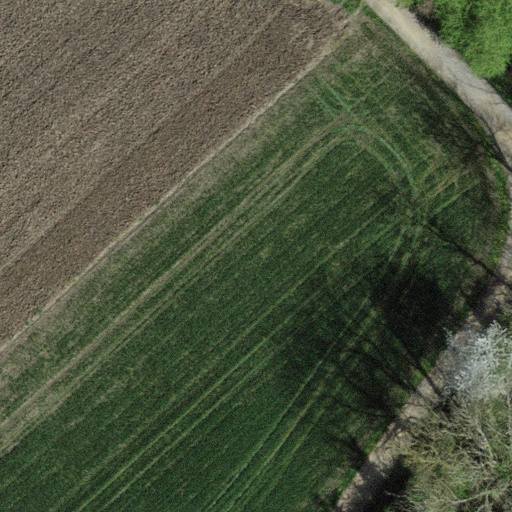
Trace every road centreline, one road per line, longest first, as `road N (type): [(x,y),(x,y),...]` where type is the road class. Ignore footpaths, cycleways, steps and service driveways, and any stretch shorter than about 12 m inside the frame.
road 1 (track): [(511,277),(351,511)]
road 2 (track): [(380,0),(511,134)]
